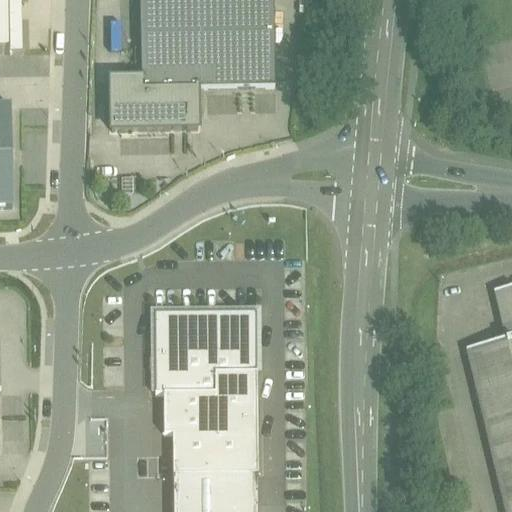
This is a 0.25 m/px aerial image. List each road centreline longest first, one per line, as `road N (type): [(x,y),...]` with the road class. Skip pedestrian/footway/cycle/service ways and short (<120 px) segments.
road 1 (secondary): [(362,511),(362,315),(373,177)]
road 2 (unclassified): [(373,177),(287,178),(217,197),(121,247),(72,253)]
road 3 (unclassified): [(72,253),(66,405),(38,511)]
road 4 (unclassified): [(79,0),(72,253)]
road 5 (secondary): [(373,177),(389,0)]
road 6 (unclassified): [(373,177),(511,188)]
